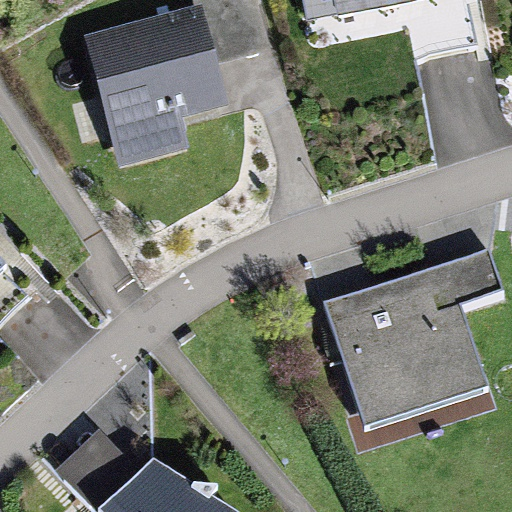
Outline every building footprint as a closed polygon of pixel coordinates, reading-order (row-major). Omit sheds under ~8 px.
[(238,0),(237,0),(107,41),(150,179),(282,138),(238,0)] [(511,0),(337,0),(351,60),(511,24),(511,0)] [(0,379),(76,291),(0,225),(0,379)] [(511,304),(488,234),(343,282),(399,449),(511,410),(511,304)] [(126,511),(232,511),(237,507),(131,407),(77,465),(126,511)]
